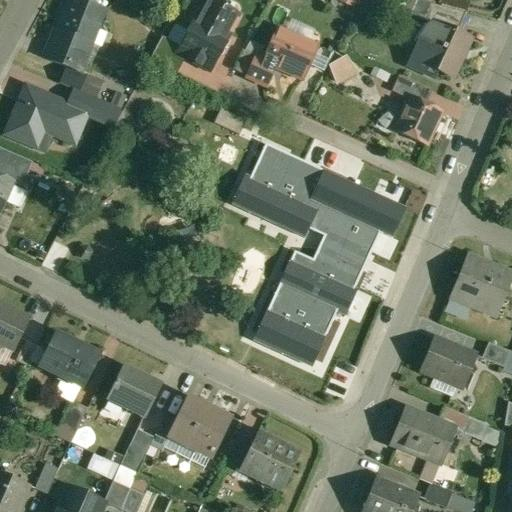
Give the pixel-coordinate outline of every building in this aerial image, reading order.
[(76,0),(69,0),(53,42),(50,41),(44,59),(81,74),(105,11),(76,0)] [(229,36),(226,34),(237,15),(209,0),(207,0),(181,47),(178,53),(186,58),(209,71),(229,36)] [(431,4),(417,1),(411,14),(424,20),(431,4)] [(465,13),(431,4),(424,20),(439,27),(440,25),(456,32),(465,13)] [(456,32),(440,25),(439,27),(422,64),(453,78),(471,39),(456,32)] [(317,48),(278,30),(266,55),(263,62),(275,67),(303,79),(317,48)] [(162,37),(149,63),(177,76),(186,58),(178,53),(181,47),(162,37)] [(266,55),(259,52),(248,77),(267,86),(275,67),(263,62),(266,55)] [(342,82),(363,73),(356,55),(334,64),(342,82)] [(412,82),(400,76),(393,90),(406,96),(412,82)] [(103,83),(88,77),(81,94),(95,100),(103,83)] [(432,91),(412,82),(406,96),(410,97),(426,105),(432,91)] [(88,115),(28,89),(8,135),(26,143),(33,126),(75,144),(88,115)] [(426,105),(410,97),(400,117),(403,119),(397,132),(426,145),(441,112),(426,105)] [(32,163),(0,148),(0,176),(12,181),(11,185),(26,192),(32,178),(27,176),(32,163)] [(345,196),(314,183),(312,188),(261,167),(249,197),(284,211),(276,229),(271,227),(257,259),(270,265),(272,262),(288,269),(287,271),(288,272),(289,269),(297,273),(292,285),(290,284),(276,317),(289,322),(290,320),(306,326),(305,329),(307,329),(314,311),(326,316),(324,321),(326,321),(327,319),(343,325),(342,328),(355,333),(368,301),(336,287),(342,273),(351,277),(365,245),(342,235),(354,205),(343,201),(345,196)] [(0,215),(6,201),(4,200),(11,185),(12,181),(0,176),(0,215)] [(511,279),(511,275),(467,257),(450,298),(497,317),(511,279)] [(29,321),(0,307),(0,344),(14,352),(29,321)] [(99,356),(56,335),(40,367),(83,389),(99,356)] [(455,349),(435,340),(435,339),(434,338),(420,372),(463,390),(477,356),(455,347),(455,349)] [(36,347),(26,342),(16,362),(26,367),(36,347)] [(511,353),(489,344),(482,360),(504,369),(511,353)] [(161,386),(123,368),(107,399),(145,418),(161,386)] [(211,414),(189,403),(190,400),(188,399),(176,422),(169,436),(198,450),(200,446),(213,453),(211,457),(213,458),(231,420),(213,411),(211,414)] [(87,409),(71,401),(60,424),(76,432),(87,409)] [(435,423),(427,420),(428,418),(406,409),(392,443),(442,465),(443,463),(439,461),(442,451),(447,453),(457,430),(436,421),(435,423)] [(176,422),(165,417),(154,438),(166,444),(169,436),(176,422)] [(490,426),(468,417),(461,432),(484,441),(490,426)] [(137,430),(120,467),(136,474),(137,474),(154,438),(137,430)] [(275,442),(259,434),(240,471),(250,476),(250,475),(267,484),(281,491),(300,454),(298,453),(297,455),(274,444),(275,442)] [(244,455),(230,448),(219,470),(233,477),(244,455)] [(46,464),(34,490),(47,495),(58,470),(46,464)] [(120,467),(103,503),(120,511),(130,489),(136,474),(120,467)] [(16,511),(28,486),(0,473),(0,511),(16,511)] [(413,511),(420,496),(377,478),(362,511),(413,511)] [(453,494),(431,484),(424,500),(446,509),(453,494)] [(137,511),(145,496),(130,489),(120,511),(122,511),(137,511)] [(101,511),(102,511),(61,494),(52,511),(101,511)]
